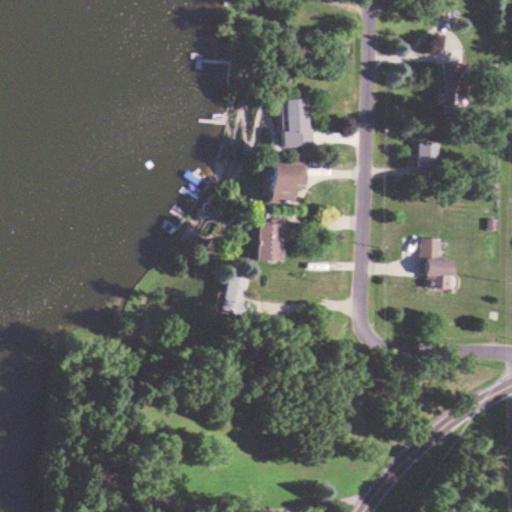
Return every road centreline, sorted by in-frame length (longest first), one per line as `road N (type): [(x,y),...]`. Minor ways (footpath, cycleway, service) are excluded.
road 1 (residential): [(511,351),(374,348),(361,335),(352,297),(363,0)]
road 2 (residential): [(374,348),(106,341)]
road 3 (residential): [(511,377),(408,444),(353,511)]
